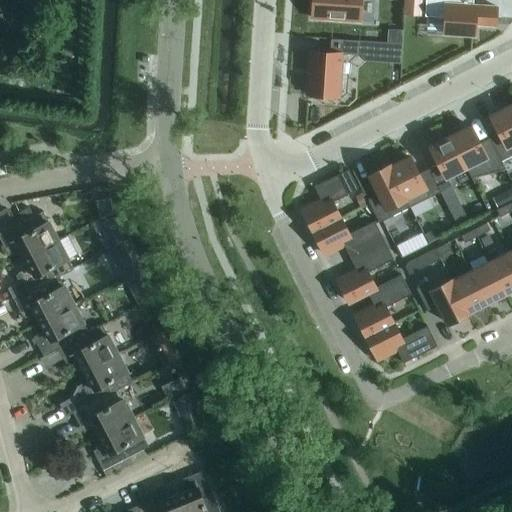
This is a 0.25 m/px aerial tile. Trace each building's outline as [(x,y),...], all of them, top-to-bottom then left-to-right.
[(310,0),(309,17),(357,21),(357,0),(310,0)] [(405,0),(404,14),(420,15),(421,0),(405,0)] [(495,25),(496,6),(473,4),(472,0),(425,0),(424,15),(431,15),(444,16),(443,33),(474,35),(475,23),(495,25)] [(310,51),(307,94),(339,96),(341,53),(357,54),(358,40),(330,38),(330,52),(310,51)] [(500,131),(489,137),(501,160),(511,154),(511,153),(511,106),(510,104),(491,114),(500,131)] [(469,124),(450,134),(466,167),(471,177),(505,169),(501,160),(489,137),(478,142),(469,124)] [(428,168),(440,190),(451,185),(447,176),(466,167),(450,134),(430,144),(439,162),(428,168)] [(409,155),(389,165),(405,197),(409,206),(440,190),(428,168),(417,173),(409,155)] [(405,197),(389,165),(369,175),(378,193),(367,198),(379,221),(390,215),(386,207),(405,197)] [(340,217),(332,201),(358,188),(348,168),(314,185),(320,198),(302,208),(313,230),(340,217)] [(511,209),(508,202),(496,208),(499,216),(511,209)] [(33,215),(29,206),(18,212),(23,221),(0,232),(0,238),(8,253),(19,247),(24,256),(57,238),(43,210),(33,215)] [(463,210),(452,216),(456,223),(467,217),(463,210)] [(340,217),(313,230),(325,253),(343,244),(349,256),(383,239),(374,220),(348,233),(340,217)] [(472,228),(476,235),(488,229),(485,222),(472,228)] [(476,235),(472,228),(460,235),(464,242),(476,235)] [(28,291),(59,274),(73,267),(57,238),(24,256),(29,266),(18,272),(28,291)] [(383,239),(349,256),(356,268),(337,278),(349,301),(367,292),(401,275),(401,273),(375,286),(367,271),(393,258),(383,239)] [(450,248),(447,241),(434,247),(438,255),(450,248)] [(505,292),(511,288),(511,257),(508,250),(489,260),(505,292)] [(486,302),(505,292),(489,260),(470,270),(486,302)] [(467,312),(486,302),(470,270),(450,280),(467,312)] [(39,320),(73,303),(59,274),(28,291),(13,298),(23,317),(35,311),(39,320)] [(401,275),(367,292),(373,303),(354,313),(366,335),(393,322),(385,306),(411,293),(401,275)] [(447,322),(467,312),(450,280),(431,289),(427,281),(415,286),(427,309),(438,304),(447,322)] [(43,355),(58,348),(57,348),(89,332),(88,331),(73,303),(39,320),(44,330),(33,336),(43,355)] [(393,322),(366,335),(377,358),(396,349),(403,362),(437,345),(427,325),(401,338),(393,322)] [(83,370),(118,352),(103,324),(88,331),(89,332),(57,348),(58,348),(67,366),(78,360),(83,370)] [(168,362),(177,358),(162,330),(154,334),(168,362)] [(87,404),(118,388),(133,381),(118,352),(83,370),(88,379),(77,385),(87,404)] [(166,398),(186,388),(180,377),(161,387),(166,398)] [(133,416),(118,388),(87,404),(73,412),(83,431),(95,425),(99,434),(133,416)] [(185,426),(200,420),(190,394),(174,400),(185,426)] [(102,469),(148,445),(139,428),(133,416),(99,434),(104,444),(93,450),(102,469)] [(184,511),(220,511),(203,469),(183,477),(188,489),(177,493),(184,511)] [(168,497),(163,485),(143,494),(146,501),(150,511),(184,511),(177,493),(168,497)] [(150,511),(146,501),(127,509),(128,511),(150,511)]
